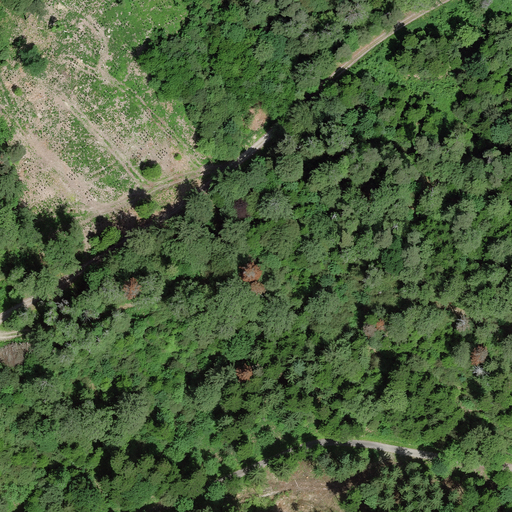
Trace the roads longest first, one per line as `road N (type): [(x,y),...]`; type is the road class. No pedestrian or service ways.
road 1 (track): [(0,317),(234,165),(403,21),(445,0)]
road 2 (track): [(511,471),(316,440),(135,511)]
